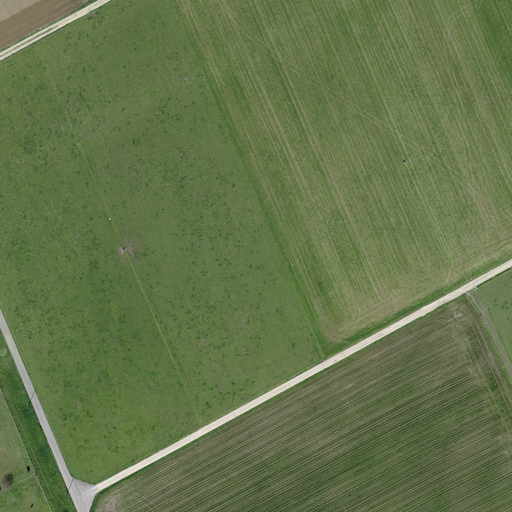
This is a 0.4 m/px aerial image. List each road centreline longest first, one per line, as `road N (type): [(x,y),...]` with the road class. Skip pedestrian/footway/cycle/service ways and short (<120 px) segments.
road 1 (track): [(511,263),(77,499)]
road 2 (unclassified): [(82,511),(0,318)]
